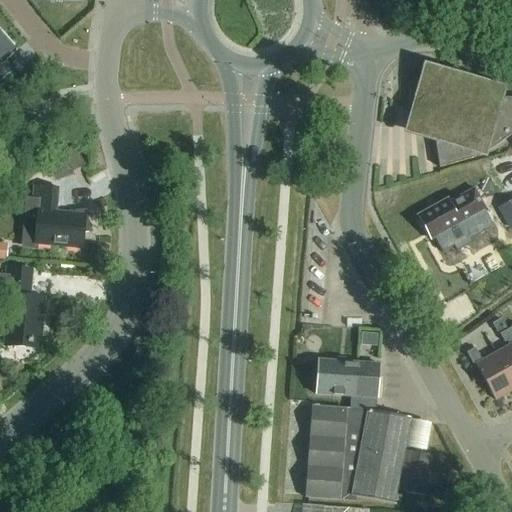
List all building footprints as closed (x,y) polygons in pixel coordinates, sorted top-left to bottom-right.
[(1,35),(0,36),(0,84),(2,82),(0,79),(0,67),(17,52),(1,35)] [(506,91),(504,91),(454,68),(429,97),(428,96),(427,96),(425,96),(423,97),(422,97),(421,98),(420,100),(419,101),(418,103),(418,105),(419,106),(419,107),(420,108),(420,109),(422,111),(423,111),(425,112),(429,133),(434,133),(439,170),(487,156),(487,154),(511,136),(511,99),(499,98),(506,91)] [(69,156),(63,159),(72,175),(81,170),(85,167),(75,152),(69,156)] [(85,234),(90,234),(87,211),(76,215),(57,213),(59,189),(35,187),(33,201),(26,200),(26,215),(37,218),(27,222),(23,248),(42,251),(43,246),(66,249),(68,254),(78,254),(78,250),(83,250),(85,234)] [(463,227),(488,213),(475,190),(450,204),(448,201),(418,218),(431,242),(446,233),(449,238),(464,230),(463,227)] [(511,230),(511,201),(497,210),(510,232),(511,230)] [(40,345),(44,299),(30,298),(32,272),(7,269),(4,303),(9,303),(6,342),(40,345)] [(501,321),(492,326),(497,335),(506,330),(501,321)] [(507,350),(496,356),(511,385),(511,337),(508,331),(500,336),(507,350)] [(363,332),(362,347),(378,348),(379,333),(363,332)] [(495,402),(511,392),(511,385),(496,356),(482,363),(475,350),(466,355),(474,369),(476,368),(495,402)] [(356,399),(355,407),(376,409),(379,366),(317,362),(315,396),(356,399)] [(410,420),(375,414),(376,409),(355,407),(355,410),(315,407),(307,500),(355,504),(355,500),(394,507),(410,420)] [(405,452),(397,492),(425,497),(432,457),(405,452)]
